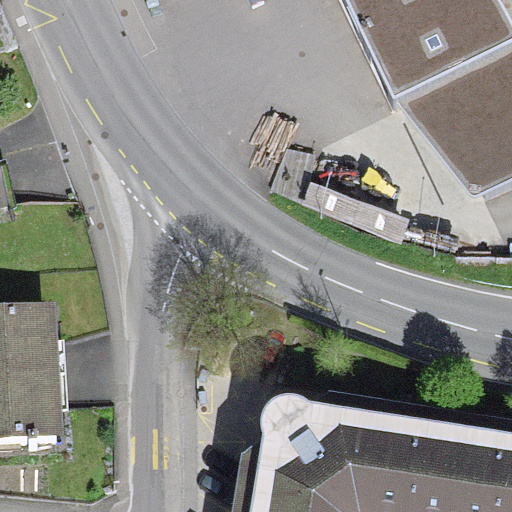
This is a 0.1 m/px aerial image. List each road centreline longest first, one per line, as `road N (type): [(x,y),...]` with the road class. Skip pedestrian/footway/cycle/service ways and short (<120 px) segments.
road 1 (primary): [(191,199),(308,268),(444,322),(511,334)]
road 2 (residential): [(154,511),(162,447),(160,310),(191,199)]
road 3 (primary): [(61,0),(116,105),(191,199)]
